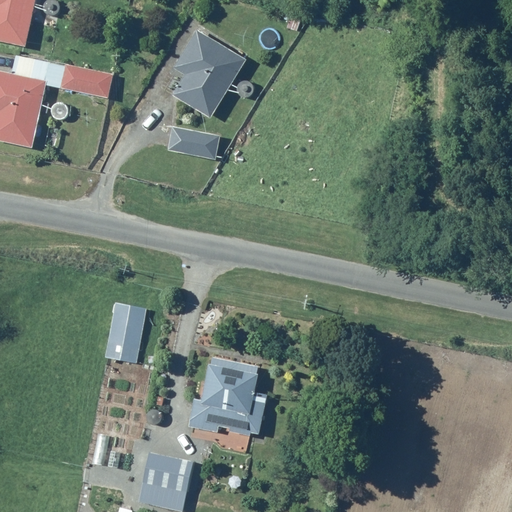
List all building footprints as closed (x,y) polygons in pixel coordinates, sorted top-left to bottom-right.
[(35,0),(0,0),(0,39),(26,45),(35,0)] [(61,7),(61,6),(61,5),(61,4),(60,4),(60,3),(60,2),(59,1),(59,0),(58,0),(44,0),(44,1),(43,1),(43,2),(43,3),(42,3),(42,4),(42,5),(42,6),(42,7),(42,8),(42,9),(42,10),(43,10),(43,11),(43,12),(44,12),(44,13),(45,13),(45,14),(46,14),(47,15),(48,15),(49,16),(50,16),(51,16),(52,16),(53,16),(54,16),(55,15),(56,15),(57,14),(58,14),(58,13),(59,13),(59,12),(60,11),(60,10),(60,9),(61,9),(61,8),(61,7)] [(211,117),(246,59),(198,31),(173,66),(186,73),(172,94),(211,117)] [(17,53),(12,72),(46,80),(62,84),(65,64),(17,53)] [(114,73),(67,64),(63,86),(110,96),(114,73)] [(12,72),(0,68),(0,138),(31,145),(46,80),(12,72)] [(256,90),(256,89),(256,88),(256,87),(255,86),(255,85),(254,84),(254,83),(253,83),(253,82),(252,82),(251,82),(251,81),(250,81),(249,81),(249,80),(248,80),(247,80),(246,80),(245,80),(245,81),(244,81),(243,81),(242,81),(242,82),(241,82),(241,83),(240,83),(240,84),(239,84),(239,85),(238,85),(238,86),(238,87),(238,88),(237,89),(237,90),(238,90),(238,91),(238,92),(238,93),(238,94),(239,94),(239,95),(240,95),(240,96),(241,97),(242,97),(242,98),(243,98),(244,98),(245,99),(246,99),(247,99),(248,99),(249,99),(249,98),(250,98),(251,98),(252,97),(253,97),(253,96),(254,96),(254,95),(255,94),(255,93),(256,92),(256,91),(256,90)] [(68,111),(68,110),(68,109),(68,108),(68,107),(67,107),(67,106),(66,105),(65,104),(64,104),(64,103),(63,103),(62,103),(61,103),(60,103),(59,103),(58,103),(57,103),(57,104),(56,104),(55,104),(55,105),(54,105),(54,106),(53,107),(53,108),(53,109),(53,110),(52,110),(52,111),(53,111),(53,112),(53,113),(53,114),(54,115),(54,116),(55,116),(55,117),(56,117),(57,117),(57,118),(58,118),(59,118),(60,118),(61,118),(62,118),(63,118),(64,118),(64,117),(65,117),(66,117),(66,116),(67,116),(67,115),(67,114),(68,114),(68,113),(68,112),(68,111)] [(169,150),(216,158),(220,134),(173,126),(169,150)] [(147,308),(116,303),(106,357),(138,365),(147,308)] [(260,366),(214,357),(212,363),(210,363),(203,400),(194,398),(190,427),(218,432),(219,425),(230,427),(230,431),(253,434),(252,432),(261,434),(269,393),(255,391),(260,366)] [(163,417),(163,416),(163,415),(163,414),(163,413),(162,413),(162,412),(161,412),(161,411),(160,410),(159,410),(159,409),(158,409),(157,409),(157,408),(156,408),(155,408),(154,408),(153,408),(152,408),(152,409),(151,409),(150,409),(150,410),(149,410),(148,410),(148,411),(147,411),(147,412),(147,413),(146,413),(146,414),(146,415),(146,416),(145,416),(145,417),(145,418),(146,418),(146,419),(146,420),(146,421),(147,421),(147,422),(147,423),(148,423),(148,424),(149,424),(150,425),(151,425),(152,425),(152,426),(153,426),(154,426),(155,426),(156,426),(157,426),(157,425),(158,425),(159,425),(159,424),(160,424),(161,423),(162,422),(162,421),(163,421),(163,420),(163,419),(163,418),(163,417)] [(182,464),(184,457),(149,448),(148,452),(140,450),(133,479),(159,486),(155,504),(168,506),(172,490),(190,494),(196,467),(182,464)]
